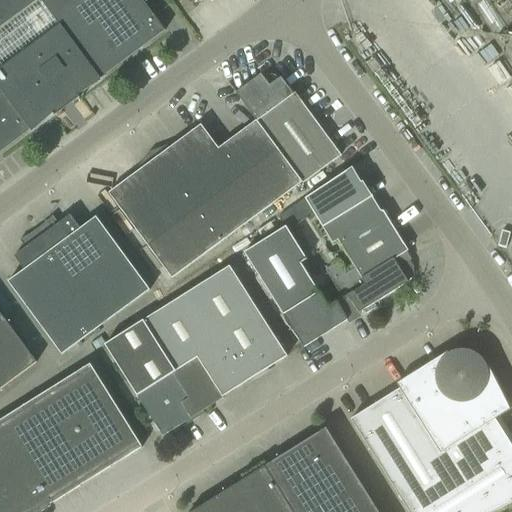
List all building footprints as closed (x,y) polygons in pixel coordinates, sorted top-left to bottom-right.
[(57,115),(55,112),(74,98),(76,100),(79,98),(77,96),(164,31),(141,0),(0,0),(0,152),(52,114),(54,117),(57,115)] [(235,93),(255,121),(301,183),(302,184),(341,156),(294,93),(292,95),(280,78),(277,80),(274,76),(266,75),(263,78),(260,75),(235,93)] [(301,183),(255,121),(218,149),(200,125),(108,194),(120,210),(170,280),(301,183)] [(351,168),(304,200),(332,244),(337,241),(355,269),(345,275),(337,262),(325,270),(343,299),(336,304),(346,319),(357,313),(358,314),(407,283),(406,280),(413,276),(413,268),(408,260),(404,254),(407,252),(382,211),(381,212),(371,196),(370,197),(361,182),(360,183),(351,168)] [(47,221),(36,230),(105,323),(149,291),(95,217),(79,229),(69,216),(52,228),(47,221)] [(347,321),(346,319),(336,304),(328,309),(299,264),(305,260),(284,227),(242,254),(282,316),(283,316),(303,348),(347,321)] [(61,355),(105,323),(36,230),(25,237),(30,244),(13,257),(23,270),(7,282),(19,298),(61,355)] [(223,399),(222,397),(286,357),(230,266),(105,345),(104,345),(162,437),(190,419),(192,422),(204,414),(202,412),(223,399)] [(0,389),(36,363),(0,314),(0,389)] [(100,338),(92,344),(96,350),(104,345),(105,345),(100,338)] [(399,389),(350,420),(408,511),(497,511),(511,505),(511,448),(494,420),(509,410),(485,363),(484,361),(473,354),(471,353),(462,351),(460,351),(447,352),(396,384),(399,389)] [(141,448),(131,431),(89,365),(0,420),(0,511),(41,511),(50,506),(50,505),(141,448)] [(192,511),(376,511),(325,429),(192,511)]
